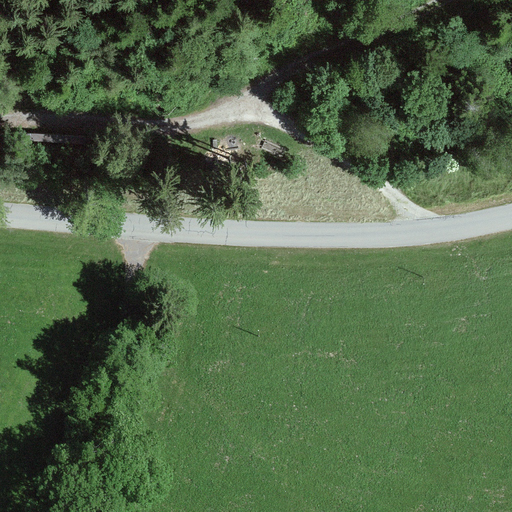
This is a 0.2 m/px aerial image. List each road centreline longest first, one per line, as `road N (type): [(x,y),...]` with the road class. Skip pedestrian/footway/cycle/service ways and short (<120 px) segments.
road 1 (unclassified): [(0,215),(328,238),(434,233),(511,218)]
road 2 (track): [(421,0),(293,67),(250,102),(163,123),(0,120)]
road 3 (track): [(250,102),(338,155),(434,233)]
